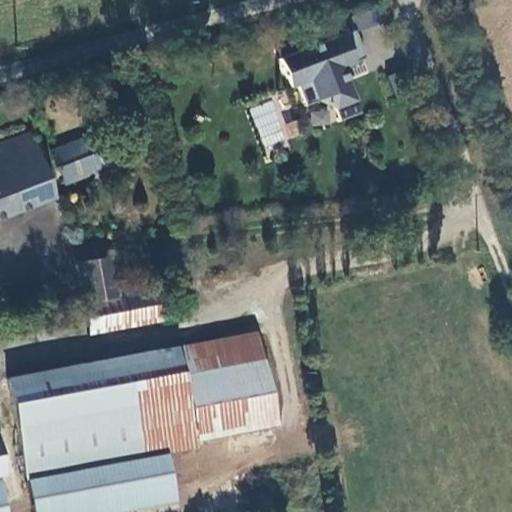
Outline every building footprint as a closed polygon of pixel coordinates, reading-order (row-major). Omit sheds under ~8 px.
[(371,9),(352,15),(357,29),(376,23),(371,9)] [(358,114),(346,82),(343,84),(337,68),(340,67),(362,59),(352,32),(278,60),(288,88),(295,85),(303,106),(316,101),(332,108),(337,122),(358,114)] [(346,82),(340,67),(337,68),(343,84),(346,82)] [(326,108),(309,111),(311,126),(329,123),(326,108)] [(0,218),(52,199),(37,155),(30,136),(0,147),(0,218)] [(74,145),(85,177),(111,168),(99,137),(74,145)] [(64,184),(85,177),(74,145),(52,152),(64,184)] [(108,258),(72,263),(79,302),(114,296),(111,274),(108,258)] [(114,296),(79,302),(83,333),(161,320),(156,289),(114,296)] [(255,345),(58,380),(69,437),(17,447),(29,511),(115,511),(171,502),(164,464),(193,458),(192,450),(272,435),(255,345)] [(58,380),(7,389),(17,447),(69,437),(58,380)]
